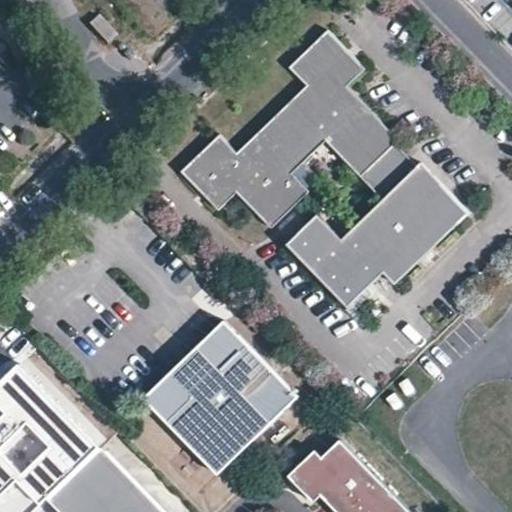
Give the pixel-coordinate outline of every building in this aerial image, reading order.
[(352,86),(371,67),(334,28),(296,64),(315,82),(262,134),(295,169),(297,168),(301,172),(331,142),(364,175),(368,177),(403,142),(406,140),(352,86)] [(295,169),(262,134),(244,151),(225,133),(187,169),(224,207),(242,189),(278,227),(315,190),(299,174),(301,172),(297,168),(295,169)] [(476,209),(427,159),(423,163),(403,142),(368,177),(389,198),(355,231),(390,267),(389,268),(400,279),(402,278),(404,280),(476,209)] [(390,267),(355,231),(348,238),(324,213),(293,243),(355,305),(391,270),(402,282),(404,280),(402,278),(400,279),(389,268),(390,267)] [(299,387),(225,311),(144,389),(218,465),(299,387)] [(0,467),(19,449),(61,491),(52,499),(64,511),(168,511),(105,448),(28,367),(0,393),(0,467)] [(322,454),(323,488),(346,511),(408,511),(415,506),(343,434),(322,454)]
